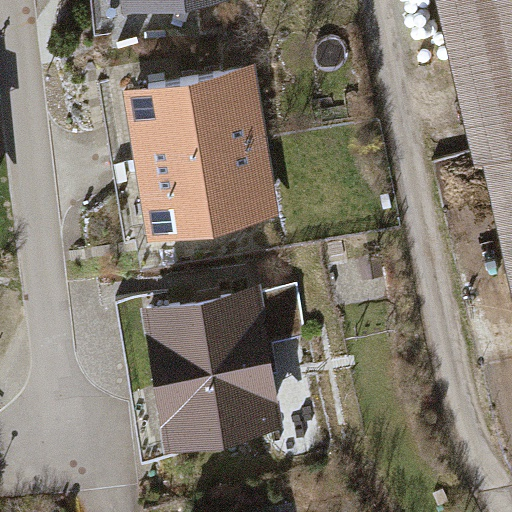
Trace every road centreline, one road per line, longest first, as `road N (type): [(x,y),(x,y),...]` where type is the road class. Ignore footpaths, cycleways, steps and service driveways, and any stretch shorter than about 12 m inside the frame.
road 1 (track): [(374,0),(456,396),(507,511)]
road 2 (residential): [(66,449),(14,0)]
